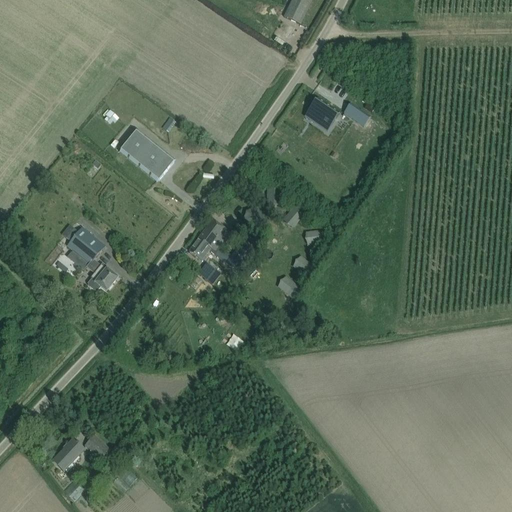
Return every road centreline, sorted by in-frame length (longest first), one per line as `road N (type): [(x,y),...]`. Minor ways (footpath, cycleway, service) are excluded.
road 1 (unclassified): [(0,448),(140,290),(342,0)]
road 2 (track): [(322,35),(511,34)]
